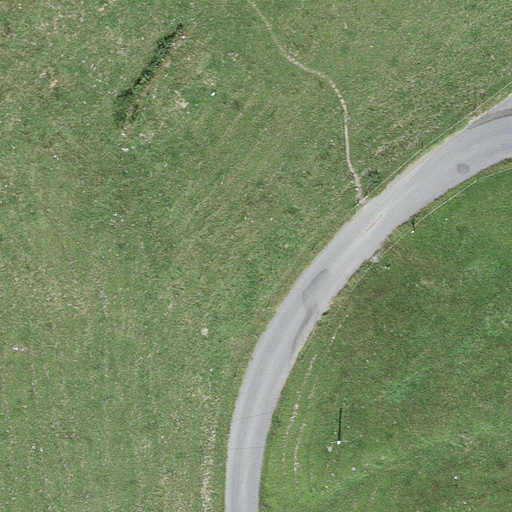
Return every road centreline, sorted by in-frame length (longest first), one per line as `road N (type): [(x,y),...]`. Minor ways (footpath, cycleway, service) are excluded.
road 1 (track): [(384,216),(298,315),(265,383),(245,448),(247,511)]
road 2 (track): [(511,140),(384,216)]
